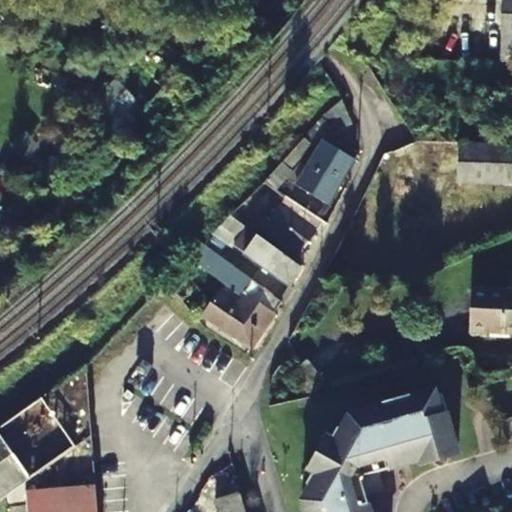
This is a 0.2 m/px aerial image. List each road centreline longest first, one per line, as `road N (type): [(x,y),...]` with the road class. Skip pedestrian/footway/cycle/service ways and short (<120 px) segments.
road 1 (residential): [(239,405),(372,150),(360,95),(272,0)]
road 2 (residential): [(162,511),(239,405)]
